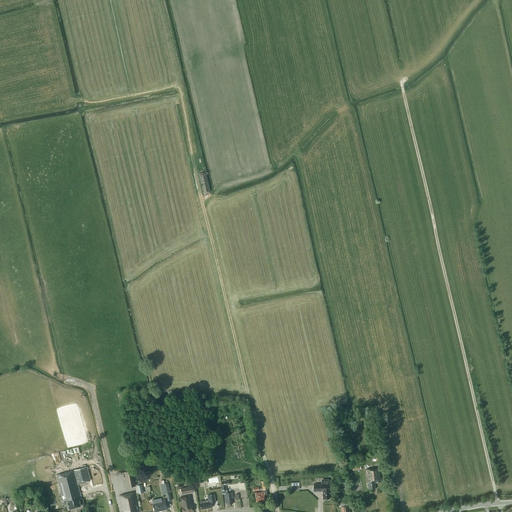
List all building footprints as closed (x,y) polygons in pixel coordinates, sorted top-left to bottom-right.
[(210,192),(206,172),(198,173),(203,193),(210,192)] [(352,462),(352,464),(353,470),(361,469),(360,461),(352,462)] [(82,499),(78,485),(87,483),(83,468),(57,475),(64,502),(67,501),(69,509),(81,506),(79,500),(82,499)] [(375,483),(382,482),(380,468),(365,469),(367,483),(368,483),(369,489),(375,488),(375,483)] [(136,486),(132,470),(124,472),(127,487),(136,486)] [(229,480),(221,481),(221,485),(222,491),(222,494),(224,494),(226,502),(227,502),(227,505),(232,504),(232,498),(233,498),(232,492),(227,492),(226,485),(229,484),(229,480)] [(313,491),(323,491),(323,499),(329,498),(329,491),(329,483),(313,484),(313,491)] [(195,492),(194,486),(181,488),(182,494),(195,492)] [(265,500),(264,491),(257,492),(253,492),(253,497),(256,496),(257,501),(263,500),(263,501),(265,501),(265,500)] [(135,511),(135,510),(137,509),(133,492),(125,494),(119,496),(122,510),(124,509),(124,511),(135,511)] [(212,507),(212,503),(216,502),(214,494),(208,495),(209,500),(200,501),(201,509),(212,507)] [(181,511),(189,511),(194,511),(193,505),(192,505),(190,495),(180,497),(182,507),(181,507),(181,511)] [(339,507),(341,507),(348,506),(348,503),(347,503),(346,499),(345,499),(344,497),(339,498),(339,500),(337,500),(339,507)] [(155,511),(167,509),(165,499),(160,500),(160,502),(153,504),(155,511)]
